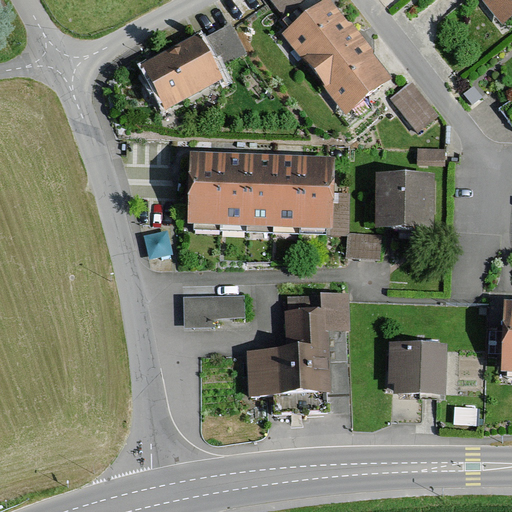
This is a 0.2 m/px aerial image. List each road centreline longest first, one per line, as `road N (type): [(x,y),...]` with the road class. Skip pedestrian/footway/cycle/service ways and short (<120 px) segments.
road 1 (tertiary): [(151,499),(139,345),(120,248),(57,60)]
road 2 (primary): [(511,466),(335,470),(151,499)]
road 3 (residential): [(362,0),(502,184)]
road 4 (residential): [(195,0),(94,52),(57,60)]
